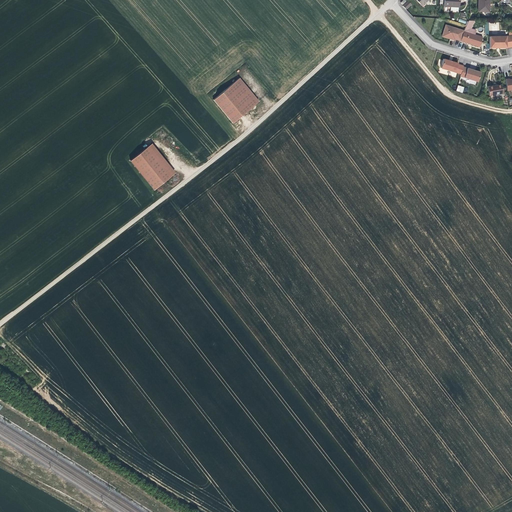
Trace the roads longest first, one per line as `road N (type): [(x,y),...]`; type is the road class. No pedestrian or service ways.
road 1 (track): [(511,108),(448,91),(366,0)]
road 2 (residential): [(391,1),(438,46),(511,60)]
